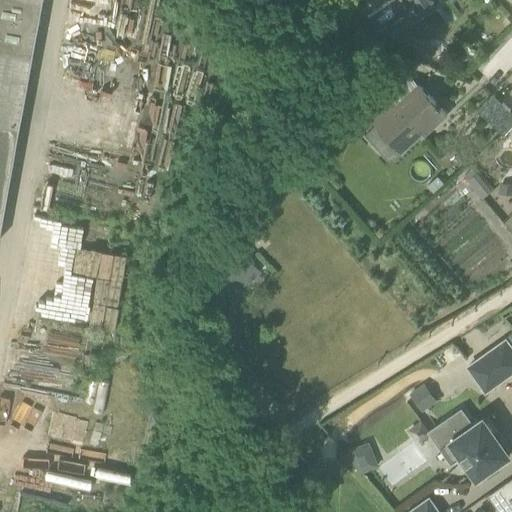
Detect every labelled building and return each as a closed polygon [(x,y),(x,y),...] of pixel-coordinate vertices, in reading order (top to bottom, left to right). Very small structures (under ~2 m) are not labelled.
[(0,0),(0,222),(40,0),(0,0)] [(309,0),(284,0),(294,12),(309,0)] [(405,0),(411,8),(418,4),(423,0),(405,0)] [(408,74),(409,74),(403,68),(400,64),(381,81),(390,91),(408,74)] [(389,97),(370,115),(402,148),(428,124),(431,127),(446,113),(440,108),(441,106),(436,103),(419,85),(397,105),(389,97)] [(511,126),(511,112),(493,94),(478,111),(504,135),(511,126)] [(470,180),(484,197),(492,190),(479,173),(470,180)] [(433,193),(445,183),(438,176),(427,185),(433,193)] [(511,193),(511,183),(502,182),(501,192),(511,193)] [(111,328),(121,252),(75,245),(69,289),(68,288),(65,306),(86,309),(84,324),(111,328)] [(240,249),(201,286),(219,305),(258,268),(240,249)] [(467,363),(484,388),(511,368),(511,346),(505,337),(467,363)] [(424,383),(409,394),(422,411),(437,400),(424,383)] [(498,438),(484,417),(473,425),(462,409),(436,427),(457,458),(461,455),(477,478),(510,455),(506,449),(509,447),(501,436),(498,438)] [(417,444),(430,434),(429,432),(421,421),(407,430),(417,444)] [(368,441),(352,447),(352,449),(362,472),(378,466),(368,441)] [(511,511),(511,478),(488,495),(500,511),(511,511)] [(407,511),(441,511),(430,496),(407,511)]
